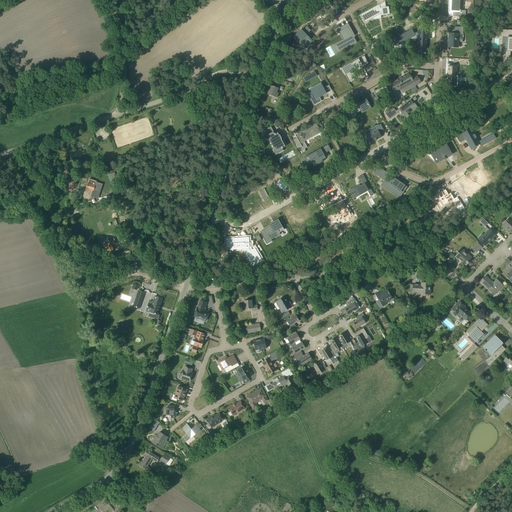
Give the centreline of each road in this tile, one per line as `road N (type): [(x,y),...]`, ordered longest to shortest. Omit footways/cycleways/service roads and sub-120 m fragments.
road 1 (unclassified): [(0,153),(177,94),(221,70),(256,73)]
road 2 (tertiary): [(50,511),(99,483),(126,452),(183,289)]
road 3 (track): [(183,289),(132,273),(92,285),(14,149)]
road 4 (residential): [(209,218),(240,225),(383,152)]
road 5 (tertiary): [(468,288),(418,266),(295,278)]
road 6 (residential): [(286,128),(406,66),(439,66)]
road 7 (tertiary): [(209,218),(256,73)]
road 8 (residential): [(383,152),(424,180),(511,133)]
road 9 (residential): [(193,412),(259,378),(241,344),(225,347)]
